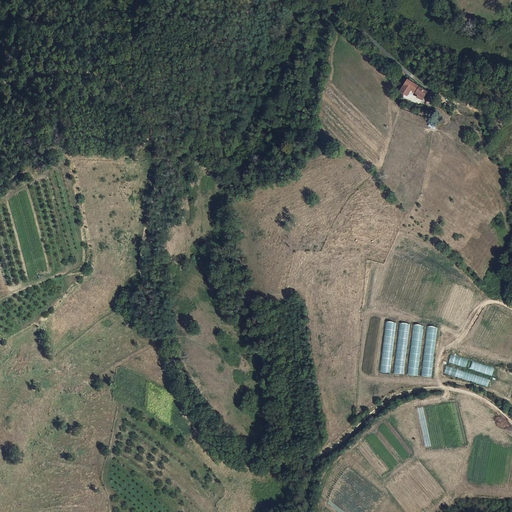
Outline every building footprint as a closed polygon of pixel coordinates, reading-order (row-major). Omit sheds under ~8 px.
[(410,89),(415,83),(415,81),(409,77),(404,85),(400,91),(406,95),(410,89)] [(410,89),(415,92),(419,86),(415,83),(410,89)] [(423,100),(427,92),(419,86),(415,92),(418,94),(416,97),(423,100)] [(381,371),(391,372),(396,322),(386,321),(381,371)] [(400,322),(394,373),(404,374),(410,323),(400,322)] [(423,325),(413,324),(408,374),(419,375),(423,325)] [(422,376),(432,377),(437,327),(427,326),(422,376)] [(448,364),(445,374),(488,387),(491,376),(492,377),(495,367),(452,354),(449,364),(448,364)]
